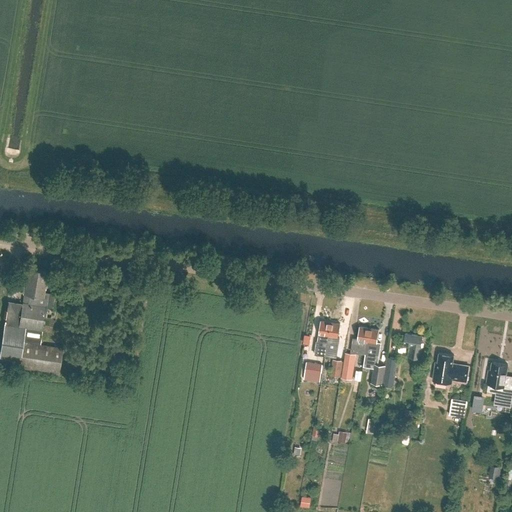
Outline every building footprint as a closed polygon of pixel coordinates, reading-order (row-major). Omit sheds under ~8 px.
[(61,294),(44,292),(47,270),(27,267),(24,293),(26,293),(31,294),(30,304),(26,303),(23,303),(19,326),(4,324),(0,351),(0,364),(59,373),(63,347),(40,344),(43,328),(50,329),(51,319),(44,318),(46,306),(46,305),(59,307),(61,294)] [(26,293),(24,293),(22,303),(26,303),(30,304),(31,294),(26,293)] [(317,344),(315,353),(325,355),(331,322),(321,320),(318,344),(317,344)] [(338,338),(340,323),(331,322),(325,355),(326,355),(326,349),(334,350),(335,343),(335,342),(336,338),(338,338)] [(354,338),(351,351),(363,353),(365,353),(370,328),(360,326),(358,338),(354,338)] [(377,342),(379,329),(370,328),(365,353),(363,353),(361,365),(373,367),(371,380),(382,382),(385,365),(377,364),(378,362),(381,343),(377,342)] [(307,332),(307,342),(315,342),(315,332),(307,332)] [(423,349),(421,348),(423,336),(406,333),(404,346),(412,347),(412,350),(409,350),(408,356),(421,358),(423,349)] [(345,352),(341,376),(351,378),(355,354),(345,352)] [(467,381),(469,366),(469,365),(453,363),(454,355),(439,352),(438,362),(436,362),(433,380),(451,383),(452,379),(467,381)] [(394,386),(398,358),(387,356),(383,385),(394,386)] [(342,360),(333,359),(330,375),(340,376),(342,360)] [(321,376),(323,363),(306,361),(305,372),(304,379),(320,382),(321,376)] [(508,364),(492,361),(491,370),(489,369),(487,383),(500,385),(498,401),(506,403),(506,405),(511,406),(511,404),(511,386),(505,385),(508,364)] [(473,408),(481,410),(483,398),(475,396),(473,408)] [(452,398),(449,414),(466,417),(468,401),(452,398)] [(411,423),(413,411),(405,410),(403,422),(411,423)] [(319,436),(321,426),(313,425),(312,435),(319,436)] [(339,433),(338,441),(345,442),(347,434),(339,433)] [(490,477),(499,479),(501,468),(491,466),(490,477)] [(303,503),(313,504),(314,495),(304,494),(303,503)]
